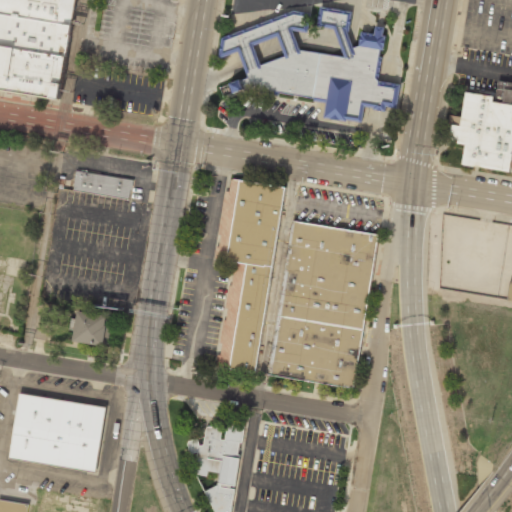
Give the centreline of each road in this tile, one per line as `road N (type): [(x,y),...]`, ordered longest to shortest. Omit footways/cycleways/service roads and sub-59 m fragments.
road 1 (tertiary): [(176,144),(511,198)]
road 2 (residential): [(412,182),(392,236),(369,417)]
road 3 (residential): [(136,379),(369,417)]
road 4 (residential): [(0,116),(176,144)]
road 5 (primary): [(176,144),(150,316)]
road 6 (primary): [(200,0),(176,144)]
road 7 (residential): [(0,356),(136,379)]
road 8 (motorway): [(149,381),(183,511)]
road 9 (residential): [(136,379),(118,511)]
